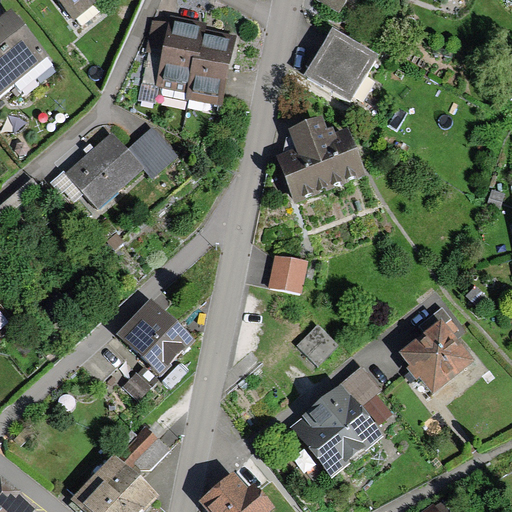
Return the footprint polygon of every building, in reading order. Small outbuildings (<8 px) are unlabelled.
[(93,0),(52,0),(69,20),(93,0)] [(345,0),(316,0),(316,2),(336,15),(345,0)] [(0,97),(44,65),(10,19),(0,26),(0,97)] [(156,79),(190,86),(200,35),(153,25),(146,54),(161,57),(156,79)] [(201,38),(189,93),(221,100),(234,46),(201,38)] [(375,66),(332,39),(305,83),(347,109),(375,66)] [(359,183),(344,140),(327,146),(321,129),(292,139),(299,157),(278,164),(293,206),(359,183)] [(110,143),(68,179),(95,210),(142,170),(150,179),(172,161),(150,136),(124,159),(110,143)] [(160,373),(184,350),(148,312),(124,335),(160,373)] [(466,368),(439,335),(405,363),(432,396),(466,368)] [(367,404),(378,395),(361,374),(349,384),(367,404)] [(146,392),(133,379),(123,389),(136,402),(146,392)] [(375,446),(340,399),(295,432),(330,479),(375,446)] [(147,471),(163,455),(143,434),(126,451),(147,471)] [(111,468),(73,506),(79,511),(146,511),(151,507),(111,468)] [(257,511),(233,485),(206,510),(207,511),(257,511)] [(0,511),(22,511),(0,494),(0,511)]
